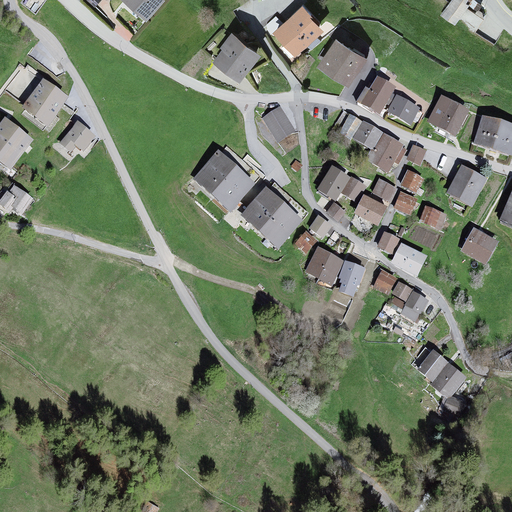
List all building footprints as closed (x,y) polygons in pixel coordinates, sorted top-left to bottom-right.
[(164,0),(163,0),(120,0),(120,1),(145,22),(164,0)] [(466,3),(460,0),(448,0),(439,17),(454,25),(466,3)] [(332,27),(311,3),(278,32),(299,56),(332,27)] [(462,16),(478,26),(484,16),(468,6),(462,16)] [(241,33),(219,62),(245,81),(267,52),(241,33)] [(374,56),(345,36),(324,67),(353,87),(374,56)] [(403,92),(384,81),(367,109),(385,120),(403,92)] [(73,103),(49,83),(25,112),(50,132),(73,103)] [(424,112),(404,101),(394,117),(414,129),(424,112)] [(474,114),(454,104),(440,132),(460,142),(474,114)] [(280,108),(262,119),(278,145),(296,134),(280,108)] [(362,125),(352,118),(339,136),(350,143),(362,125)] [(511,126),(488,119),(478,146),(511,157),(511,126)] [(38,144),(9,122),(0,133),(0,165),(13,176),(38,144)] [(383,136),(363,124),(352,141),(372,154),(383,136)] [(100,141),(82,125),(62,147),(72,156),(79,149),(87,156),(100,141)] [(403,148),(384,137),(367,165),(386,176),(403,148)] [(427,154),(413,148),(407,161),(420,168),(427,154)] [(255,189),(218,155),(193,182),(230,216),(255,189)] [(488,182),(462,168),(446,196),(473,211),(488,182)] [(350,182),(332,170),(317,193),(336,205),(350,182)] [(424,182),(408,172),(400,185),(416,195),(424,182)] [(366,190),(351,180),(350,182),(340,196),(352,204),(358,195),(361,196),(366,190)] [(398,193),(379,182),(372,195),(392,205),(398,193)] [(36,201),(13,186),(0,204),(0,211),(20,225),(36,201)] [(303,219),(266,187),(242,215),(278,247),(303,219)] [(418,202),(401,194),(393,210),(410,218),(418,202)] [(511,197),(499,225),(511,230),(511,197)] [(387,211),(364,199),(354,217),(378,230),(387,211)] [(347,216),(334,205),(326,215),(339,226),(347,216)] [(447,218),(427,210),(420,227),(441,235),(447,218)] [(332,229),(318,219),(309,231),(323,241),(332,229)] [(499,246),(474,231),(462,254),(486,268),(499,246)] [(317,245),(306,234),(295,246),(306,256),(317,245)] [(400,243),(384,236),(377,250),(393,258),(400,243)] [(430,262),(404,248),(393,268),(419,282),(430,262)] [(344,264),(318,249),(305,272),(331,287),(344,264)] [(366,272),(345,264),(338,284),(358,291),(366,272)] [(397,282),(382,273),(373,289),(388,298),(397,282)] [(406,304),(412,292),(399,284),(392,296),(406,304)] [(430,303),(413,294),(401,315),(417,324),(430,303)] [(448,366),(433,353),(417,372),(432,384),(448,366)] [(466,382),(448,367),(431,388),(449,403),(466,382)] [(462,418),(467,405),(449,397),(443,410),(462,418)]
